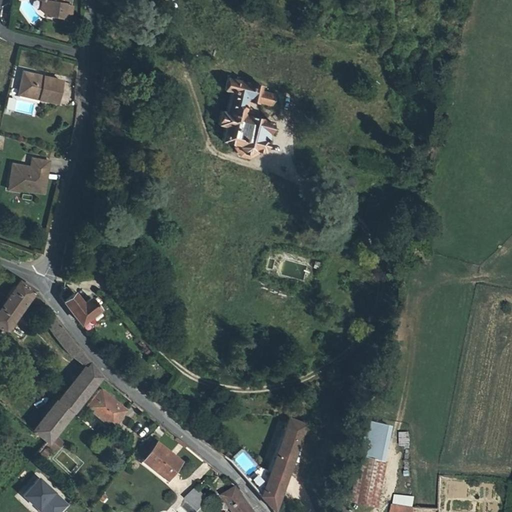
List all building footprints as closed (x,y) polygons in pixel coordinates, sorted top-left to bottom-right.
[(50,1),(44,0),(41,0),(40,7),(44,13),(61,17),(63,4),(50,1)] [(20,71),(16,89),(35,94),(34,98),(52,102),(58,81),(20,71)] [(223,143),(236,146),(240,147),(243,153),(250,155),(254,151),(258,152),(260,153),(265,152),(270,134),(274,130),(272,125),(251,119),(248,118),(246,116),(245,113),(248,104),(258,106),(259,106),(270,109),(274,97),(262,94),(263,88),(252,85),(251,86),(229,79),(226,90),(233,93),(228,112),(224,111),(220,126),(227,127),(223,143)] [(15,93),(34,98),(35,94),(16,89),(15,93)] [(34,115),(37,100),(16,95),(15,98),(8,96),(5,109),(34,115)] [(240,147),(236,146),(236,150),(239,158),(250,161),(257,157),(258,152),(254,151),(250,155),(243,153),(240,147)] [(42,194),(48,163),(31,160),(29,168),(11,165),(7,185),(17,186),(16,190),(42,194)] [(5,298),(0,303),(0,329),(2,331),(27,299),(35,311),(43,305),(33,292),(18,280),(5,298)] [(80,324),(99,310),(90,299),(82,305),(74,294),(64,302),(80,324)] [(50,333),(51,334),(60,327),(43,305),(35,311),(50,333)] [(79,350),(60,327),(51,334),(70,357),(79,350)] [(70,357),(83,372),(90,364),(79,350),(70,357)] [(90,364),(32,432),(46,444),(100,377),(90,364)] [(81,413),(95,425),(98,422),(107,430),(124,410),(99,391),(81,413)] [(105,433),(107,430),(98,422),(95,425),(105,433)] [(266,476),(256,499),(265,511),(269,511),(303,431),(287,425),(266,476)] [(411,447),(410,432),(400,433),(401,447),(411,447)] [(156,444),(142,462),(166,480),(179,463),(156,444)] [(244,483),(256,499),(266,476),(257,469),(242,449),(227,460),(228,462),(231,460),(241,452),(253,469),(255,472),(244,483)] [(359,457),(349,500),(369,504),(378,461),(359,457)] [(231,460),(228,462),(235,470),(244,483),(255,472),(253,469),(243,476),(231,460)] [(24,498),(39,511),(63,511),(68,508),(39,482),(24,498)] [(187,502),(197,511),(202,511),(211,503),(198,490),(187,502)] [(253,511),(238,490),(225,498),(234,511),(253,511)]
